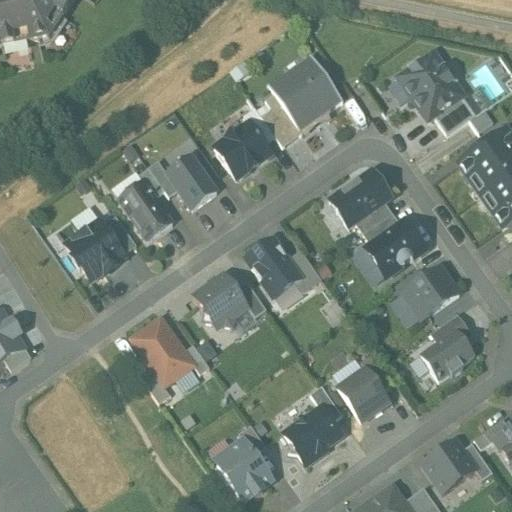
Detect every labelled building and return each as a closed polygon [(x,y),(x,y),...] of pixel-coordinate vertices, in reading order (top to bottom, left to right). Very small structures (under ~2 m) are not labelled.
[(0,0),(0,52),(48,42),(61,23),(76,0),(0,0)] [(48,42),(0,52),(0,72),(62,59),(79,35),(61,23),(48,42)] [(421,67),(419,63),(407,72),(409,75),(398,83),(428,125),(433,122),(461,102),(462,101),(454,90),(457,87),(444,68),(440,71),(432,59),(421,67)] [(309,64),(287,79),(293,87),(275,100),(268,90),(267,91),(273,101),(298,137),(300,136),(340,107),(341,108),(342,107),(310,61),(309,62),(309,63),(309,64)] [(298,137),(273,101),(264,107),(271,115),(261,122),(275,143),(282,152),(301,138),(300,136),(298,137)] [(461,102),(433,122),(447,141),(475,121),(461,102)] [(261,122),(254,114),(243,122),(247,129),(248,128),(264,150),(275,143),(261,122)] [(247,129),(213,152),(236,184),(271,160),(264,150),(248,128),(247,129)] [(511,142),(506,134),(457,169),(480,201),(511,178),(511,142)] [(164,178),(178,198),(192,217),(219,198),(191,159),(164,178)] [(148,174),(163,197),(168,204),(178,198),(164,178),(158,168),(148,174)] [(163,197),(148,174),(138,181),(142,187),(154,204),(163,197)] [(376,186),(369,176),(328,205),(348,232),(355,228),(384,207),(391,203),(378,185),(376,186)] [(511,178),(480,201),(502,233),(511,225),(511,178)] [(154,204),(142,187),(118,204),(147,247),(172,229),(154,204)] [(384,207),(355,228),(363,239),(392,219),(384,207)] [(392,219),(363,239),(370,249),(399,228),(392,219)] [(370,249),(365,253),(385,282),(424,254),(404,225),(399,228),(370,249)] [(124,261),(102,229),(62,256),(85,288),(124,261)] [(273,244),(245,263),(273,303),(295,287),(300,283),(287,264),(273,244)] [(321,284),(300,255),(287,264),(300,283),(295,287),(302,297),(321,284)] [(440,273),(402,299),(421,325),(458,299),(440,273)] [(224,278),(192,301),(204,317),(202,326),(231,331),(233,322),(247,312),(234,293),(224,278)] [(266,314),(245,285),(234,293),(247,312),(254,323),(266,314)] [(9,328),(2,317),(0,317),(0,367),(4,365),(24,353),(17,341),(19,339),(11,327),(9,328)] [(183,356),(160,324),(131,344),(156,380),(164,391),(193,370),(183,356)] [(463,330),(436,348),(437,349),(419,361),(420,361),(438,387),(449,379),(451,381),(462,373),(460,371),(474,362),(462,345),(469,339),(463,330)] [(215,358),(206,345),(196,352),(205,365),(215,358)] [(193,349),(183,356),(193,370),(199,379),(209,372),(193,349)] [(24,353),(4,365),(11,377),(30,363),(24,353)] [(390,390),(370,361),(360,368),(364,374),(381,396),(390,390)] [(388,407),(364,374),(337,394),(360,427),(388,407)] [(164,391),(156,380),(145,388),(158,408),(170,400),(164,391)] [(342,421),(321,392),(310,400),(319,414),(330,429),(342,421)] [(319,414),(304,425),(293,423),(291,433),(283,439),(289,447),(287,458),(298,460),(305,471),(319,461),(317,458),(339,442),(330,429),(319,414)] [(266,454),(250,431),(238,440),(242,445),(255,463),(256,459),(258,457),(261,455),(266,454)] [(511,433),(494,447),(511,471),(511,433)] [(242,445),(225,457),(228,461),(217,469),(243,506),(253,499),(255,501),(262,496),(261,494),(271,486),(262,473),(259,471),(257,469),(255,466),(255,463),(242,445)] [(454,446),(421,470),(442,499),(474,476),(475,476),(461,456),(454,446)] [(492,479),(471,449),(461,456),(475,476),(474,476),(481,486),(492,479)] [(392,490),(361,511),(406,511),(403,507),(392,490)] [(436,511),(423,493),(403,507),(406,511),(436,511)]
